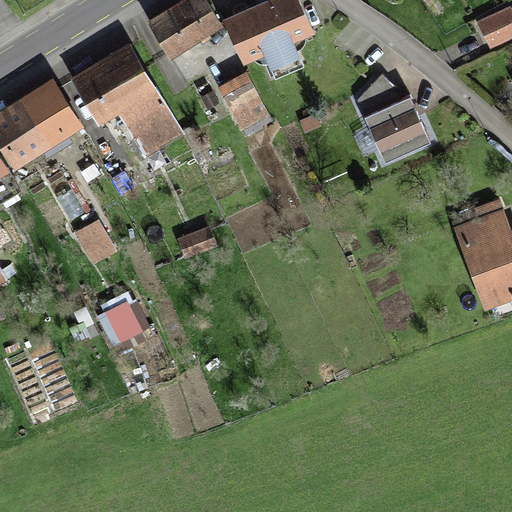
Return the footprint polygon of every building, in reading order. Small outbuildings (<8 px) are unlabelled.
[(201,0),(191,0),(150,24),(169,56),(218,28),(201,0)] [(295,0),(276,0),(225,23),(244,66),(265,57),(272,71),(298,60),(291,46),(312,37),(295,0)] [(511,14),(511,11),(479,25),(489,49),(511,39),(511,14)] [(129,47),(74,80),(100,122),(118,111),(144,155),(181,133),(129,47)] [(247,76),(219,89),(240,132),(268,119),(247,76)] [(409,102),(381,114),(401,95),(380,77),(360,101),(371,118),(370,118),(390,165),(428,149),(409,102)] [(52,87),(0,117),(0,142),(14,167),(77,129),(52,87)] [(498,207),(455,223),(485,308),(511,298),(511,245),(511,246),(498,207)] [(207,231),(178,242),(186,263),(215,252),(207,231)]
